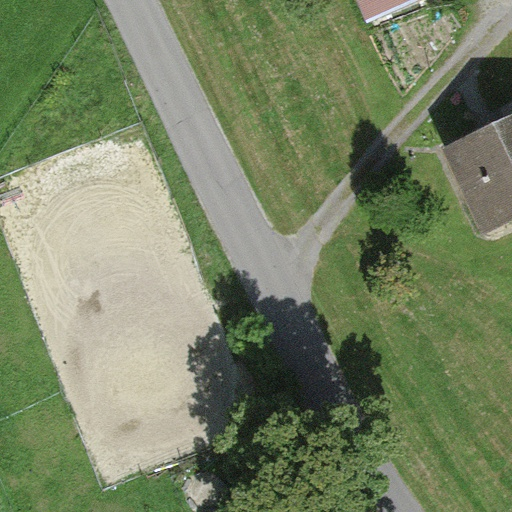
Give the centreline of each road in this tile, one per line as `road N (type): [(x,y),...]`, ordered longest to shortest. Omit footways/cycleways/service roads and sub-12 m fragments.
road 1 (unclassified): [(401,511),(346,431),(135,0)]
road 2 (track): [(277,290),(450,67),(511,17)]
